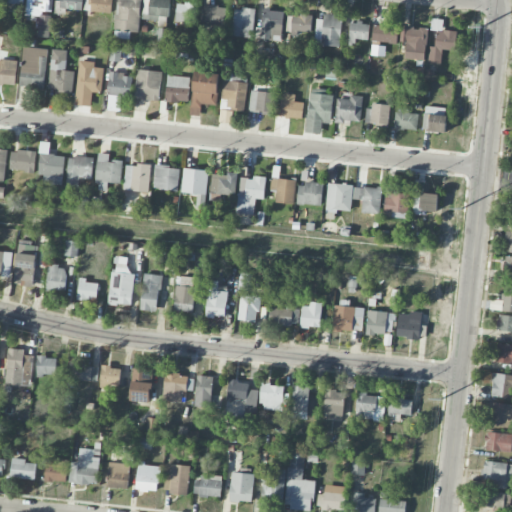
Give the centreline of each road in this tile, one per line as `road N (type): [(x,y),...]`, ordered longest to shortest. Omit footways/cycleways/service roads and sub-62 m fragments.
road 1 (tertiary): [(499,0),(448,511)]
road 2 (residential): [(485,168),(0,116)]
road 3 (residential): [(462,374),(118,336),(0,309)]
